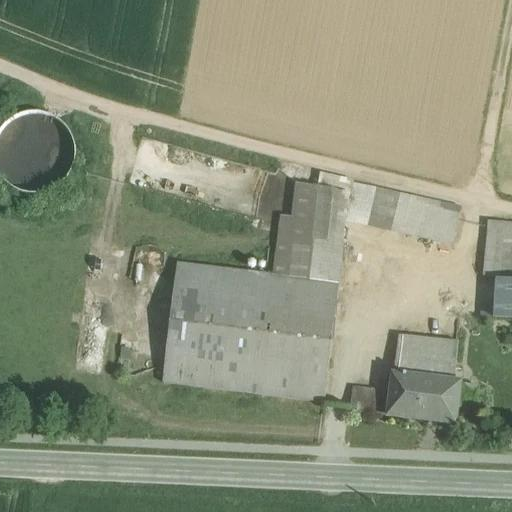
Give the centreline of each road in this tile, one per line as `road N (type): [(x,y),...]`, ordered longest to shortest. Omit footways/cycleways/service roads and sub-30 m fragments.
road 1 (track): [(511,207),(42,90),(0,72)]
road 2 (tertiary): [(0,465),(511,488)]
